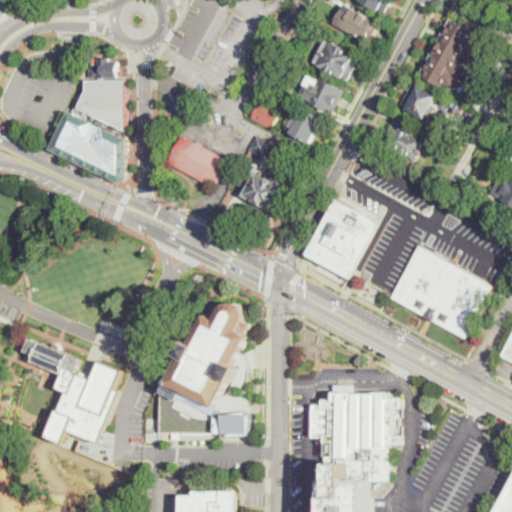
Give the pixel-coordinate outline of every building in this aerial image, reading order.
[(322,0),(312,23),(300,17),(307,0),(322,0)] [(393,0),(387,13),(361,0),(393,0)] [(368,40),(336,23),(347,3),(379,20),(368,40)] [(472,61),(463,56),(460,62),(468,66),(457,88),(448,83),(446,87),(427,77),(456,20),(477,30),(475,35),(483,39),(472,61)] [(351,81),(319,65),(330,42),(362,58),(351,81)] [(121,62),(121,77),(91,76),(91,69),(94,69),(94,64),(101,64),(101,58),(113,58),(112,62),(121,62)] [(289,76),(281,91),(265,83),(273,68),(289,76)] [(311,74),(320,79),(322,76),(347,90),(332,119),(312,108),(315,102),(300,93),(311,74)] [(129,130),(79,107),(88,89),(89,78),(128,78),(128,92),(129,130)] [(414,84),(418,87),(419,85),(439,96),(432,107),(436,110),(431,119),(428,117),(426,119),(408,108),(408,107),(403,105),(414,84)] [(462,104),(458,113),(452,110),(454,106),(451,104),(453,100),(462,104)] [(282,114),(274,129),(253,118),(261,103),(282,114)] [(321,135),(317,134),(309,148),(291,138),(294,133),(292,133),(295,127),(290,125),(301,104),(326,117),(321,127),(325,128),(321,135)] [(131,178),(124,183),(54,149),(71,111),(132,140),(131,178)] [(419,161),(387,144),(391,136),(388,135),(397,117),(408,122),(405,129),(426,140),(421,150),(424,152),(419,161)] [(229,167),(221,182),(214,178),(211,183),(171,162),(185,136),(224,157),(221,163),(229,167)] [(266,156),(252,149),(260,136),(274,143),(266,156)] [(460,151),(456,158),(445,152),(449,145),(460,151)] [(272,171),(290,180),(283,194),(289,198),(283,208),(278,206),(275,212),(266,207),(263,212),(251,206),(254,200),(245,196),(248,189),(241,185),(247,174),(255,178),(258,172),(269,177),(272,171)] [(511,204),(494,194),(506,173),(511,176),(511,204)] [(354,278),(310,254),(341,199),(385,223),(354,278)] [(497,286),(469,338),(395,297),(423,245),(497,286)] [(245,309),(247,315),(246,321),(253,324),(248,333),(252,335),(237,365),(243,367),(236,383),(231,381),(218,408),(209,403),(204,412),(166,394),(184,356),(180,355),(187,341),(194,344),(208,315),(212,317),(217,307),(223,310),(227,306),(233,303),(240,304),(245,309)] [(71,389),(60,385),(65,373),(35,361),(38,355),(28,351),(33,339),(84,360),(79,372),(91,377),(98,360),(121,370),(114,388),(120,391),(100,440),(74,429),(69,441),(51,434),(61,408),(63,409),(71,389)] [(402,394),(402,403),(395,403),(395,431),(402,431),(402,440),(393,440),(393,477),(371,477),(370,511),(328,511),(329,478),(336,478),(336,439),(327,438),(327,428),(312,428),(312,406),(326,406),(326,395),(338,395),(338,381),(338,368),(353,368),(352,381),(352,390),(392,390),(392,394),(402,394)] [(497,511),(511,485),(511,511),(497,511)] [(240,491),(239,511),(185,511),(186,496),(198,496),(198,491),(240,491)]
